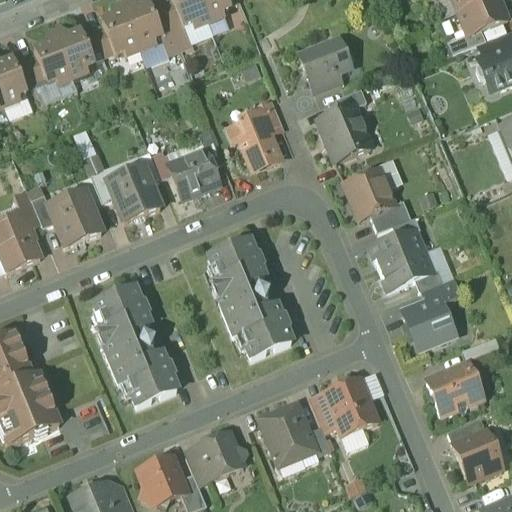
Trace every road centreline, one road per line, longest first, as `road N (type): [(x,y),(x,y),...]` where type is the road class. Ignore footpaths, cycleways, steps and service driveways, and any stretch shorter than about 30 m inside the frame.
road 1 (residential): [(1,511),(380,356)]
road 2 (residential): [(311,209),(240,220),(0,323)]
road 3 (residential): [(445,511),(380,356)]
road 4 (residential): [(380,356),(323,217),(311,209)]
road 5 (residential): [(273,69),(310,178),(311,209)]
